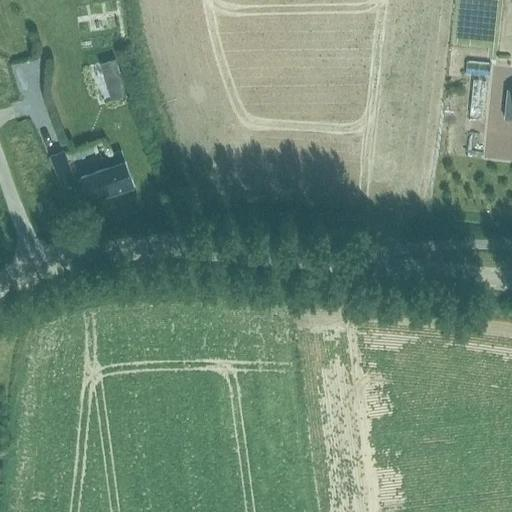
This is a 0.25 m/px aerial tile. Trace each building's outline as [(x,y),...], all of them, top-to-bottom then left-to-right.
[(462,65),(482,67),(483,53),(463,51),(462,65)] [(116,59),(101,63),(104,72),(118,68),(116,59)] [(476,104),(478,69),(469,69),(467,104),(476,104)] [(77,184),(64,150),(51,155),(64,189),(77,184)] [(114,165),(81,177),(91,202),(135,186),(126,161),(122,150),(110,154),(114,165)]
